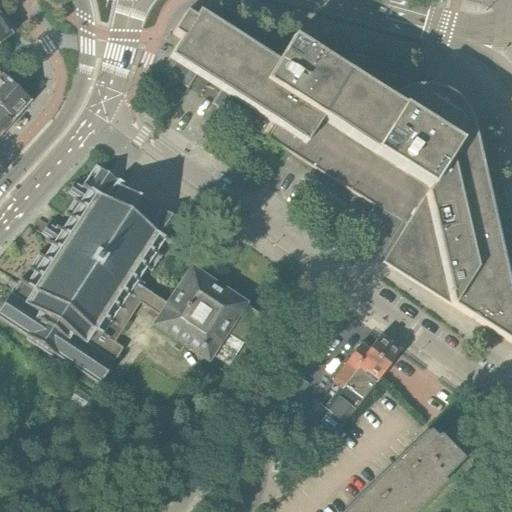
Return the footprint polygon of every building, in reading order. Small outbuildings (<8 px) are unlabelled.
[(277,62),(198,13),(194,19),(185,14),(172,34),(180,40),(169,58),(275,126),(267,139),(374,207),(353,240),(384,260),(382,263),(511,344),(511,300),(511,299),(511,298),(511,228),(503,188),(483,176),(473,128),(471,122),(468,116),(465,110),(463,107),(461,105),(456,100),(450,96),(444,92),(437,89),(432,88),(426,87),(431,78),(422,75),(397,65),(382,61),(379,67),(367,64),(371,58),(328,46),(322,57),(292,38),(277,62)] [(0,45),(11,37),(0,19),(0,45)] [(0,108),(12,119),(29,101),(12,85),(0,74),(0,108)] [(0,132),(12,119),(0,108),(0,132)] [(140,303),(156,314),(164,302),(136,284),(137,282),(142,285),(143,283),(139,280),(146,269),(152,273),(162,257),(156,253),(164,242),(169,245),(183,224),(153,205),(151,208),(123,189),(125,185),(96,166),(82,187),(75,183),(68,194),(75,199),(64,215),(70,218),(62,230),(57,226),(55,229),(48,225),(41,236),(47,240),(46,243),(51,246),(44,258),(38,254),(27,271),(33,274),(26,285),(19,281),(0,309),(0,320),(26,338),(24,340),(52,358),(53,356),(99,386),(124,348),(114,342),(123,330),(140,303)] [(164,302),(156,314),(159,316),(153,325),(176,341),(171,348),(180,354),(185,347),(208,362),(226,334),(242,345),(261,315),(245,305),(246,304),(190,269),(167,304),(164,302)] [(400,352),(379,336),(368,351),(360,345),(338,374),(331,382),(339,388),(324,408),(344,424),(375,385),(400,352)] [(291,388),(301,395),(309,385),(299,378),(291,388)] [(84,409),(90,398),(77,390),(70,401),(84,409)] [(416,511),(443,486),(441,484),(447,478),(462,463),(438,439),(435,442),(427,434),(424,437),(423,436),(345,511),(416,511)]
